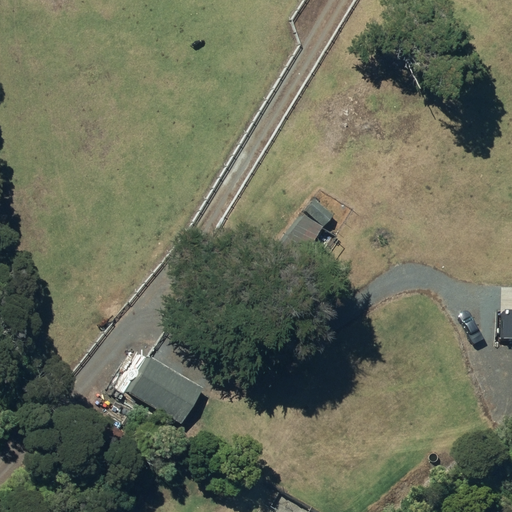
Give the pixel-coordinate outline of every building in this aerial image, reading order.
[(345,255),(325,238),(315,250),(336,266),(345,255)] [(71,367),(78,376),(89,367),(63,335),(52,344),(56,347),(46,355),(62,375),(71,367)] [(193,384),(139,352),(117,389),(173,420),(193,384)] [(112,447),(134,413),(116,401),(94,435),(112,447)] [(428,452),(411,442),(406,451),(407,452),(403,460),(421,470),(425,463),(423,462),(428,452)] [(384,493),(368,485),(363,494),(379,502),(384,493)] [(353,511),(356,507),(343,499),(335,511),(353,511)]
